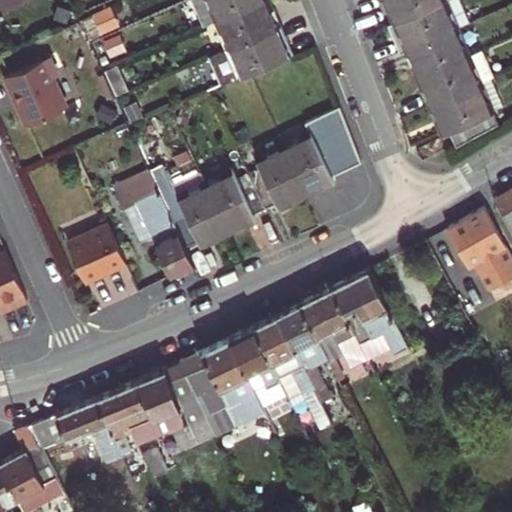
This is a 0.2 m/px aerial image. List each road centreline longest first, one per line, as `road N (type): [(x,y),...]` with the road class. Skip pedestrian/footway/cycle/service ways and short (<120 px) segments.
road 1 (residential): [(409,211),(81,360)]
road 2 (residential): [(409,211),(328,0)]
road 3 (residential): [(0,175),(81,360)]
